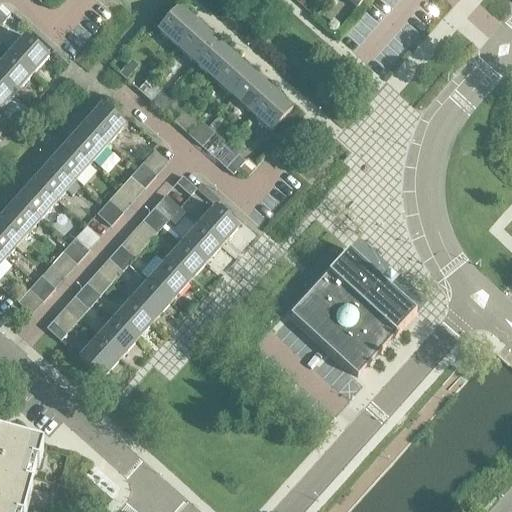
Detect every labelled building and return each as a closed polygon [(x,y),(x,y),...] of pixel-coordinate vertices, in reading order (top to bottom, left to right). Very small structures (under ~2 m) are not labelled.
[(346,0),(358,10),(366,0),(346,0)] [(179,10),(158,33),(177,50),(198,27),(179,10)] [(198,27),(177,50),(196,66),(217,44),(198,27)] [(25,38),(8,57),(31,78),(49,58),(25,38)] [(217,44),(196,66),(214,83),(235,60),(217,44)] [(31,78),(8,57),(0,66),(0,83),(14,97),(31,78)] [(235,60),(214,83),(225,93),(221,99),(228,105),(233,100),(253,77),(235,60)] [(119,75),(126,81),(138,68),(131,61),(119,75)] [(253,77),(233,100),(251,116),(272,94),(253,77)] [(0,112),(14,97),(0,83),(0,112)] [(157,109),(169,95),(162,89),(150,103),(157,109)] [(272,94),(251,116),(270,134),(291,111),(272,94)] [(157,109),(164,115),(176,101),(169,95),(157,109)] [(102,107),(85,126),(108,147),(125,127),(102,107)] [(195,143),(207,129),(200,123),(188,137),(195,143)] [(85,126),(68,145),(91,166),(108,147),(85,126)] [(195,143),(201,149),(214,135),(207,129),(195,143)] [(68,145),(51,164),(74,185),(91,166),(68,145)] [(238,157),(226,171),(233,177),(245,163),(238,157)] [(51,164),(34,183),(57,204),(74,185),(51,164)] [(137,172),(150,185),(156,178),(143,166),(137,172)] [(131,179),(144,191),(150,185),(137,172),(131,179)] [(196,191),(182,179),(176,185),(190,198),(196,191)] [(34,183),(17,202),(40,223),(57,204),(34,183)] [(17,202),(0,221),(24,242),(40,223),(17,202)] [(103,210),(117,222),(123,215),(109,203),(103,210)] [(215,209),(198,228),(221,249),(238,230),(215,209)] [(97,216),(111,229),(117,222),(103,210),(97,216)] [(148,217),(162,229),(168,222),(154,210),(148,217)] [(148,217),(142,223),(156,236),(162,229),(148,217)] [(0,221),(0,254),(7,260),(24,242),(0,221)] [(221,249),(198,228),(181,247),(204,268),(221,249)] [(69,248),(82,260),(89,253),(75,241),(69,248)] [(204,268),(181,247),(164,266),(187,287),(204,268)] [(63,255),(76,267),(82,260),(69,248),(63,255)] [(115,254),(128,267),(134,260),(121,248),(115,254)] [(115,254),(108,261),(122,274),(128,267),(115,254)] [(348,254),(290,318),(357,379),(415,316),(390,291),(394,287),(388,281),(384,286),(348,254)] [(187,287),(164,266),(147,285),(170,306),(187,287)] [(35,286),(49,298),(55,291),(41,279),(35,286)] [(170,306),(147,285),(137,296),(132,291),(125,299),(130,304),(153,325),(170,306)] [(18,305),(31,317),(49,298),(35,286),(18,305)] [(80,292),(94,305),(100,298),(87,286),(80,292)] [(80,292),(74,299),(88,311),(94,305),(80,292)] [(153,325),(130,304),(113,323),(136,344),(153,325)] [(136,344),(113,323),(96,342),(119,363),(136,344)] [(46,330),(60,343),(66,336),(53,324),(46,330)] [(96,342),(80,360),(79,361),(102,382),(119,363),(96,342)] [(0,511),(26,511),(43,452),(0,439),(0,511)]
